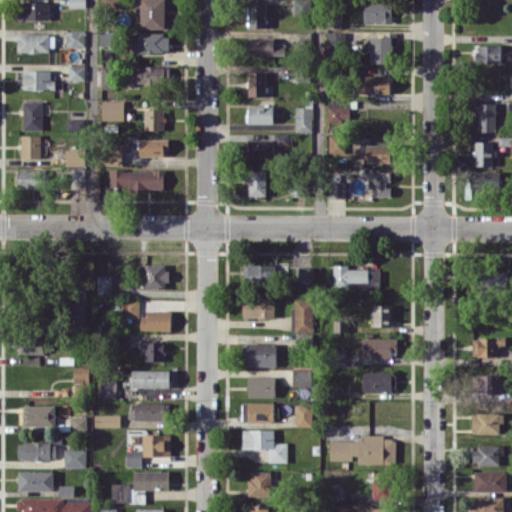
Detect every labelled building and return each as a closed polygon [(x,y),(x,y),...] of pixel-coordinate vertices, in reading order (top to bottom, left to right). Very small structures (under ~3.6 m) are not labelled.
[(164,28),(165,0),(140,0),(140,28),(164,28)] [(294,0),(294,14),(311,15),(311,0),(294,0)] [(49,19),(50,1),(19,1),(19,19),(49,19)] [(266,27),(266,3),(249,2),(248,27),(266,27)] [(363,22),(391,22),(392,2),(364,2),(363,22)] [(99,45),(114,45),(115,30),(100,29),(99,45)] [(66,45),(85,46),(85,30),(66,30),(66,45)] [(344,32),(327,32),(327,51),(344,51),(344,32)] [(18,34),(18,51),(55,50),(55,33),(18,34)] [(170,51),(169,33),(138,33),(138,39),(132,39),(132,52),(170,51)] [(392,36),(370,36),(370,63),(391,63),(392,36)] [(275,37),(249,37),(249,54),(285,54),(285,43),(274,43),(275,37)] [(475,62),(501,62),(501,44),(475,44),(475,62)] [(69,80),(86,80),(85,65),(69,65),(69,80)] [(102,88),(114,88),(114,66),(101,66),(102,88)] [(167,66),(132,66),(132,83),(167,84),(167,66)] [(51,69),(23,69),(23,89),(56,89),(56,80),(51,80),(51,69)] [(266,71),(248,71),(249,95),(266,95),(266,71)] [(391,76),(364,75),(363,92),(390,93),(391,76)] [(42,100),(23,101),(23,129),(42,129),(42,100)] [(124,120),(124,100),(102,100),(102,120),(124,120)] [(328,106),(329,121),(350,121),(349,100),(337,100),(338,105),(328,106)] [(477,131),(496,131),(496,102),(476,103),(477,131)] [(248,123),(273,123),(273,105),(248,106),(248,123)] [(312,106),(295,107),(296,132),(313,131),(312,106)] [(144,108),(145,130),(164,130),(164,108),(144,108)] [(67,130),(85,129),(84,118),(67,119),(67,130)] [(21,157),(43,157),(43,134),(21,134),(21,157)] [(345,153),(345,135),(329,135),(328,153),(345,153)] [(164,155),(164,148),(169,148),(169,138),(139,139),(139,156),(164,155)] [(249,157),(274,157),(273,139),(248,139),(249,157)] [(492,140),(475,141),(475,166),(492,165),(492,140)] [(366,162),(390,161),(390,144),(365,145),(366,162)] [(122,164),(122,145),(107,146),(107,165),(122,164)] [(66,165),(83,165),(83,148),(65,148),(66,165)] [(86,189),(85,167),(70,168),(70,189),(86,189)] [(17,186),(41,186),(41,169),(18,169),(17,186)] [(164,190),(164,169),(109,170),(109,190),(164,190)] [(266,195),(265,170),(247,170),(247,195),(266,195)] [(391,195),(390,187),(389,187),(389,171),(371,171),(372,195),(391,195)] [(499,171),(474,171),(474,190),(499,190),(499,171)] [(346,197),(346,181),(328,181),(328,197),(346,197)] [(164,263),(143,264),(143,288),(168,288),(167,270),(164,271),(164,263)] [(287,264),(243,264),(243,283),(287,282),(287,264)] [(380,269),(348,269),(348,264),(333,264),(333,286),(380,287),(380,269)] [(312,266),(296,266),(297,283),(312,283),(312,266)] [(508,272),(480,271),(480,290),(508,291),(508,272)] [(112,275),(97,275),(98,295),(112,295),(112,275)] [(313,331),(313,298),(292,299),(293,331),(313,331)] [(122,316),(138,317),(139,300),(122,300),(122,316)] [(86,321),(85,303),(72,304),(73,322),(86,321)] [(391,326),(392,304),(373,304),(373,326),(391,326)] [(171,330),(171,312),(141,311),(140,329),(171,330)] [(333,331),(347,331),(347,320),(333,320),(333,331)] [(19,353),(50,352),(50,336),(19,336),(19,353)] [(395,337),(363,337),(363,357),(395,357),(395,337)] [(505,346),(505,337),(471,337),(472,356),(498,356),(498,346),(505,346)] [(145,360),(164,361),(164,341),(140,341),(140,353),(145,353),(145,360)] [(247,365),(276,366),(277,344),(242,343),(242,354),(247,354),(247,365)] [(345,348),(335,348),(336,363),(345,363),(345,348)] [(90,366),(74,365),(73,381),(89,382),(90,366)] [(292,385),(314,386),(314,368),(293,367),(292,385)] [(169,369),(132,370),(132,387),(169,387),(169,369)] [(363,390),(396,390),(396,371),(363,371),(363,390)] [(498,393),(497,374),(477,374),(478,393),(498,393)] [(275,376),(247,376),(248,396),(276,396),(275,376)] [(99,379),(99,397),(117,397),(117,379),(99,379)] [(243,422),(274,421),(274,401),(242,402),(243,422)] [(167,419),(167,403),(135,402),(135,419),(167,419)] [(23,425),(54,426),(55,405),(23,404),(23,425)] [(312,426),(312,404),(296,404),(296,425),(312,426)] [(500,433),(500,423),(504,423),(504,413),(473,412),(473,433),(500,433)] [(94,414),(95,426),(121,426),(120,414),(94,414)] [(87,416),(70,415),(70,429),(87,430),(87,416)] [(268,461),(288,461),(287,442),(274,442),(274,428),(242,429),(243,448),(268,448),(268,461)] [(170,433),(142,434),(143,456),(171,455),(170,433)] [(330,440),(329,458),(358,459),(358,463),(395,464),(396,438),(384,438),(384,434),(364,434),(364,441),(330,440)] [(55,441),(17,442),(18,459),(56,458),(55,441)] [(473,465),(500,465),(500,453),(504,453),(504,446),(473,445),(473,465)] [(86,449),(64,448),(64,466),(86,466),(86,449)] [(126,466),(141,466),(141,450),(126,450),(126,466)] [(54,490),(54,471),(19,470),(18,490),(54,490)] [(133,489),(169,490),(169,471),(134,470),(133,489)] [(249,495),(272,495),(271,470),(248,471),(249,495)] [(475,491),(506,491),(506,470),(475,471),(475,491)] [(372,479),(373,499),(392,498),(392,479),(372,479)] [(130,483),(112,483),(112,501),(130,501),(130,483)] [(74,485),(59,485),(58,495),(74,496),(74,485)] [(22,511),(90,511),(91,498),(17,496),(17,508),(23,508),(22,511)] [(503,511),(503,496),(475,496),(474,505),(469,505),(469,511),(503,511)]
